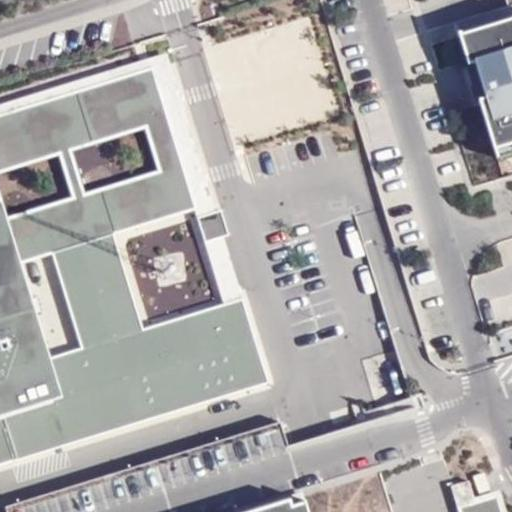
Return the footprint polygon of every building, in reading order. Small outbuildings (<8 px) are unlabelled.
[(511,18),(458,35),(467,62),(465,63),(472,86),(470,87),(474,103),(479,102),(493,149),(511,143),(511,18)] [(167,53),(0,105),(0,114),(106,81),(113,104),(149,93),(146,82),(156,79),(195,210),(197,217),(215,211),(167,53)] [(114,235),(195,210),(156,79),(146,82),(149,93),(113,104),(106,81),(0,114),(0,350),(34,340),(11,267),(52,254),(81,348),(40,361),(0,373),(0,465),(269,383),(242,298),(224,304),(143,329),(117,243),(101,248),(99,240),(114,235)] [(511,143),(493,149),(496,158),(511,152),(511,143)] [(215,211),(197,217),(205,242),(223,237),(229,235),(221,210),(215,211)] [(114,235),(99,240),(101,248),(117,243),(114,235)] [(223,237),(205,242),(224,304),(242,298),(223,237)] [(34,340),(0,350),(0,373),(40,361),(34,340)] [(469,481),(451,486),(458,507),(475,502),(474,498),(469,481)] [(505,511),(499,490),(474,498),(475,502),(496,495),(501,511),(505,511)] [(475,502),(458,507),(459,511),(501,511),(496,495),(475,502)] [(307,511),(302,496),(251,511),(307,511)]
